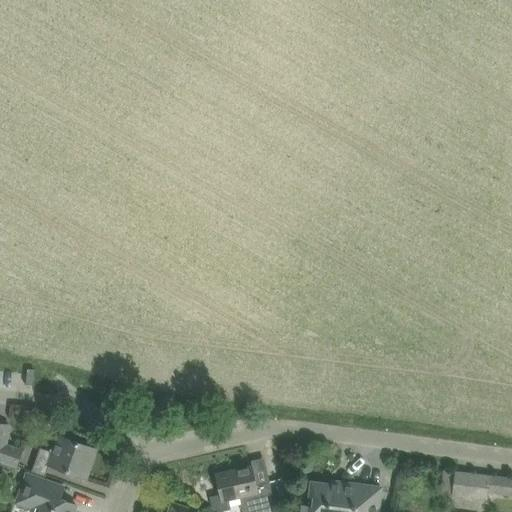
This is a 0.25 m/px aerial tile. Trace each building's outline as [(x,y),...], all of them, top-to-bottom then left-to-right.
[(0,424),(0,467),(11,471),(13,465),(16,466),(22,451),(6,445),(9,425),(0,424)] [(85,478),(96,449),(58,436),(52,452),(40,448),(32,471),(45,476),(49,465),(85,478)] [(220,496),(210,498),(213,507),(223,511),(231,509),(229,500),(240,497),(243,511),(277,511),(274,502),(270,482),(257,485),(252,466),(215,474),(220,494),(220,495),(220,496)] [(511,495),(511,479),(455,472),(444,470),(441,488),(452,490),(451,496),(488,500),(489,492),(511,495)] [(49,482),(30,475),(27,474),(17,503),(33,509),(31,511),(73,511),(76,505),(70,503),(60,500),(64,487),(49,482)] [(275,480),(279,496),(290,493),(286,478),(275,480)] [(339,486),(311,482),(309,502),(308,506),(304,506),(302,511),(378,511),(379,508),(381,488),(339,482),(339,486)] [(187,511),(189,509),(173,503),(169,511),(187,511)]
